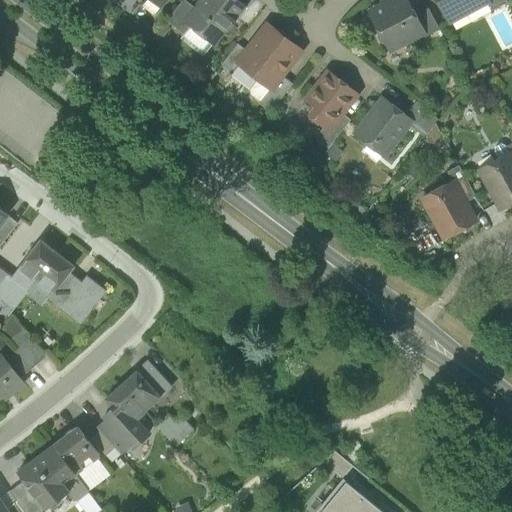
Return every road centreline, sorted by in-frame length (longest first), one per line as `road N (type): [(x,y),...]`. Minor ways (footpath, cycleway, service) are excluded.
road 1 (secondary): [(0,2),(511,406)]
road 2 (residential): [(0,165),(153,284),(149,311),(0,436)]
road 3 (residential): [(298,22),(402,97)]
